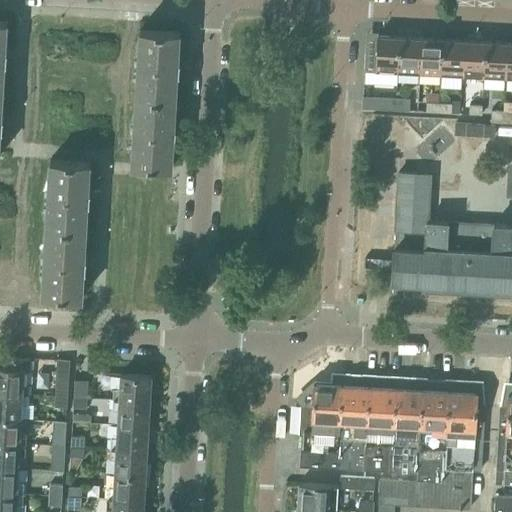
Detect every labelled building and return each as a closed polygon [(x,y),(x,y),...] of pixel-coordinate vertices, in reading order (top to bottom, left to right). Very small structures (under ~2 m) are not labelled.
[(0,86),(3,87),(5,60),(8,60),(9,48),(6,48),(8,20),(0,19),(0,86)] [(138,73),(137,95),(176,97),(178,71),(180,71),(181,59),(178,59),(180,31),(141,29),(140,52),(136,52),(136,56),(139,56),(138,68),(135,68),(135,72),(138,73)] [(400,35),(378,34),(377,47),(366,47),(365,70),(398,71),(400,35)] [(398,71),(420,73),(422,37),(400,35),(398,71)] [(420,73),(442,74),(444,38),(422,37),(420,73)] [(442,74),(463,75),(465,39),(444,38),(442,74)] [(463,75),(485,76),(487,40),(465,39),(463,75)] [(485,76),(506,77),(508,41),(487,40),(485,76)] [(176,97),(137,95),(135,118),(132,118),(132,122),(135,122),(134,135),(131,135),(131,139),(134,139),(133,163),(172,165),(174,137),(176,137),(177,125),(175,124),(176,97)] [(374,107),(402,109),(403,97),(375,95),(374,107)] [(403,97),(402,109),(410,109),(411,97),(403,97)] [(440,101),(439,111),(461,112),(462,100),(453,99),(453,102),(440,101)] [(427,110),(439,111),(440,101),(427,101),(427,110)] [(470,103),(470,112),(483,113),(483,104),(470,103)] [(492,120),(500,121),(500,109),(492,109),(492,120)] [(511,109),(500,109),(500,121),(511,121),(511,109)] [(48,201),(46,225),(87,227),(88,200),(90,200),(91,187),(89,187),(91,160),(51,157),(49,181),(46,181),(45,184),(49,185),(48,198),(45,198),(45,201),(48,201)] [(395,246),(393,279),(424,281),(424,283),(460,286),(476,286),(511,288),(511,286),(511,285),(511,214),(429,210),(430,186),(431,183),(431,173),(399,171),(395,246)] [(380,173),(379,183),(396,184),(396,174),(380,173)] [(87,227),(46,225),(45,248),(42,248),(42,251),(45,251),(44,265),(41,265),(40,268),(44,268),(42,294),(83,296),(85,267),(87,267),(88,255),(85,255),(87,227)] [(355,279),(354,296),(364,296),(365,280),(355,279)] [(0,391),(28,393),(29,384),(24,383),(25,367),(30,368),(30,357),(0,355),(0,391)] [(56,370),(55,395),(68,395),(69,370),(56,370)] [(115,388),(114,397),(151,399),(152,375),(121,373),(121,388),(115,388)] [(75,379),(74,396),(87,396),(88,380),(75,379)] [(338,466),(342,382),(342,388),(333,388),(333,383),(334,383),(334,382),(333,382),(333,383),(317,382),(317,381),(315,381),(314,392),(309,391),(301,398),(305,403),(303,405),(303,409),(304,411),(304,413),(302,415),(302,418),(304,420),(304,422),(302,424),(302,428),(303,430),(301,464),(338,466)] [(365,468),(370,384),(369,384),(369,390),(360,389),(360,384),(361,384),(361,383),(360,383),(360,384),(344,383),(344,382),(342,382),(338,466),(365,468)] [(392,469),(397,385),(396,385),(396,391),(387,391),(387,386),(388,386),(388,385),(387,385),(387,386),(371,385),(371,384),(370,384),(365,468),(392,469)] [(392,469),(419,471),(423,387),(422,387),(422,388),(407,387),(407,386),(406,386),(405,387),(406,387),(406,392),(397,392),(397,385),(392,469)] [(419,471),(418,479),(445,480),(451,388),(449,388),(449,389),(434,388),(434,387),(432,387),(432,388),(433,389),(433,394),(424,393),(424,387),(423,387),(419,471)] [(379,501),(380,501),(396,502),(471,506),(474,468),(482,469),(486,403),(478,402),(478,390),(476,390),(476,391),(461,390),(461,389),(459,389),(459,390),(460,390),(460,395),(451,395),(451,389),(451,388),(445,480),(418,479),(381,477),(379,501)] [(0,391),(0,416),(22,418),(23,403),(28,404),(28,393),(0,391)] [(511,482),(511,391),(509,392),(509,404),(501,404),(497,482),(511,482)] [(68,395),(55,395),(54,405),(67,405),(68,395)] [(87,396),(74,396),(73,406),(86,407),(87,396)] [(119,407),(119,422),(149,424),(151,399),(114,397),(114,407),(119,407)] [(0,416),(0,441),(26,443),(26,433),(21,433),(22,418),(0,416)] [(112,437),(112,447),(148,449),(149,424),(119,422),(118,437),(112,437)] [(53,433),(52,444),(65,444),(66,434),(53,433)] [(72,434),(71,445),(84,445),(85,435),(72,434)] [(0,441),(0,466),(19,467),(20,453),(25,453),(26,443),(0,441)] [(52,444),(52,454),(64,455),(65,444),(52,444)] [(84,445),(71,445),(71,455),(83,456),(84,445)] [(116,457),(116,472),(146,474),(148,449),(112,447),(111,457),(116,457)] [(0,466),(0,491),(23,492),(24,482),(18,482),(19,467),(0,466)] [(76,471),(74,473),(74,477),(76,479),(80,479),(82,477),(82,473),(79,471),(76,471)] [(110,487),(109,497),(145,499),(146,474),(116,472),(115,487),(110,487)] [(340,486),(373,488),(374,477),(341,475),(340,486)] [(299,482),(298,507),(336,510),(338,485),(299,482)] [(50,483),(50,493),(62,494),(63,484),(50,483)] [(69,484),(69,494),(81,495),(82,485),(69,484)] [(0,491),(0,511),(16,511),(17,502),(22,502),(23,492),(0,491)] [(511,511),(511,492),(504,492),(504,494),(504,498),(496,498),(494,511),(495,511),(496,511),(511,511)] [(62,494),(50,493),(49,504),(62,505),(62,494)] [(81,495),(69,494),(68,505),(81,506),(81,495)] [(114,507),(113,511),(144,511),(145,499),(109,497),(109,507),(114,507)] [(360,500),(359,511),(371,511),(372,511),(373,500),(360,500)] [(380,501),(379,511),(395,511),(396,502),(380,501)]
